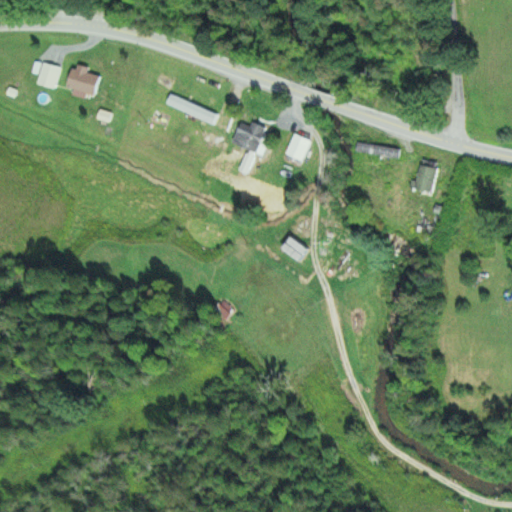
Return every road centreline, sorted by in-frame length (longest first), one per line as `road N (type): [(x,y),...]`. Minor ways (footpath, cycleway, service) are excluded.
road 1 (secondary): [(0,24),(93,25),(152,39),(511,156)]
road 2 (residential): [(460,145),(451,0)]
